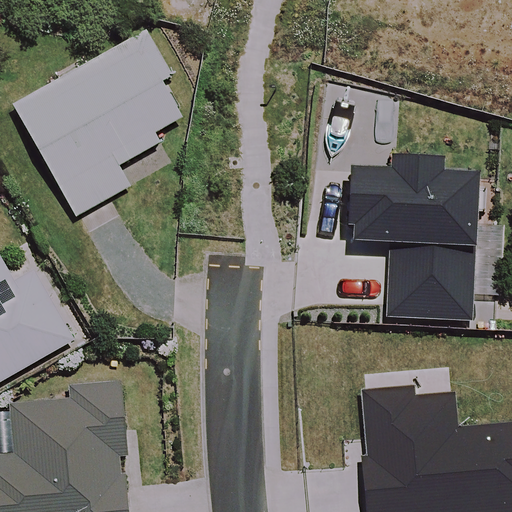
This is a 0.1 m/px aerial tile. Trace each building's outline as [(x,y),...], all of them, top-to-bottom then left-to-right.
[(127,192),(116,171),(158,147),(152,137),(180,121),(160,86),(170,80),(146,36),(13,110),(75,221),(127,192)] [(395,167),(353,165),(350,236),(393,238),(390,314),(475,319),(482,170),(445,168),(446,156),(396,153),(395,167)] [(0,388),(74,348),(30,266),(8,277),(0,262),(0,388)] [(125,460),(118,387),(74,391),(75,404),(8,410),(13,460),(0,461),(0,511),(124,511),(120,461),(125,460)] [(511,511),(511,428),(449,432),(446,397),(412,399),(411,389),(368,392),(372,455),(362,456),(365,511),(511,511)]
